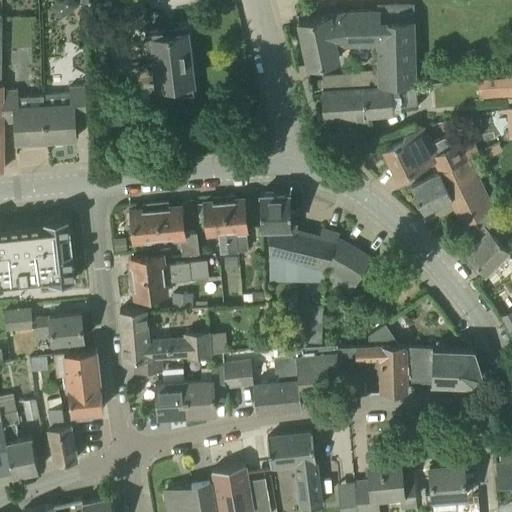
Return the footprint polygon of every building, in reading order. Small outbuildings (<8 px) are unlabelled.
[(74,0),(58,0),(50,6),(59,19),(78,5),(74,0)] [(379,41),(379,84),(418,81),(414,22),(414,4),(379,5),(379,9),(347,11),(298,21),(307,64),(339,57),(336,45),(348,45),(348,42),(379,41)] [(150,66),(156,65),(158,85),(173,83),(174,94),(194,92),(186,25),(174,27),(174,31),(163,32),(162,28),(145,30),(150,66)] [(478,97),(511,94),(511,75),(477,78),(478,97)] [(418,81),(379,84),(323,89),(325,118),(368,115),(368,113),(420,104),(418,81)] [(44,107),(46,139),(76,138),(74,112),(86,111),(85,85),(69,86),(70,91),(43,93),(43,94),(44,107)] [(44,107),(43,94),(17,95),(17,89),(1,90),(3,117),(14,116),(16,141),(46,139),(44,107)] [(398,176),(419,166),(419,165),(432,158),(437,169),(465,157),(458,141),(437,152),(423,124),(402,133),(405,138),(384,148),(398,176)] [(463,223),(470,219),(491,204),(468,157),(411,185),(423,210),(451,197),(457,212),(463,223)] [(290,191),(260,192),(261,228),(270,228),(270,261),(271,261),(270,279),(324,280),(325,266),(337,236),(339,234),(323,228),(320,237),(296,233),(296,227),(296,211),(290,211),(290,191)] [(491,204),(470,219),(486,235),(468,253),(476,262),(475,263),(482,270),(484,269),(487,272),(509,249),(499,239),(507,231),(492,217),(500,211),(511,210),(510,193),(491,204)] [(224,196),(229,251),(238,251),(238,250),(248,249),(246,227),(247,227),(244,197),(235,198),(235,195),(224,196)] [(220,252),(229,251),(224,196),(212,197),(213,200),(204,201),(206,231),(218,230),(220,252)] [(155,202),(159,237),(172,236),(172,239),(173,239),(174,241),(179,241),(180,243),(181,243),(182,254),(199,253),(196,231),(184,232),(181,205),(168,206),(168,201),(155,202)] [(160,249),(159,237),(155,202),(148,203),(148,208),(130,210),(130,211),(127,212),(128,222),(132,222),(133,239),(147,238),(148,250),(160,249)] [(443,239),(453,251),(463,242),(454,232),(443,239)] [(126,236),(114,238),(116,250),(127,249),(126,236)] [(349,300),(371,256),(337,236),(325,266),(324,280),(324,285),(349,300)] [(189,269),(190,278),(208,276),(206,258),(163,263),(162,253),(130,256),(131,265),(129,265),(130,277),(189,269)] [(237,255),(224,256),(224,268),(238,267),(237,255)] [(165,281),(190,278),(189,269),(130,277),(131,288),(135,287),(136,296),(166,292),(165,281)] [(252,290),(253,292),(243,293),(243,301),(253,301),(264,301),(263,290),(252,290)] [(172,292),(172,306),(192,306),(192,292),(172,292)] [(302,304),(301,346),(321,344),(323,305),(302,304)] [(134,359),(161,357),(199,353),(211,353),(210,329),(183,331),(183,334),(149,337),(146,306),(120,308),(124,359),(134,359)] [(0,328),(6,327),(7,329),(10,328),(12,336),(33,334),(33,333),(51,331),(52,341),(68,340),(69,350),(84,348),(83,338),(84,338),(81,311),(50,314),(50,315),(34,317),(32,307),(4,310),(0,310),(0,328)] [(511,308),(501,315),(511,335),(511,308)] [(369,334),(369,345),(337,346),(335,371),(350,380),(378,379),(379,392),(406,391),(405,379),(431,380),(431,381),(434,381),(437,386),(455,386),(457,382),(475,383),(482,375),(474,347),(448,346),(448,341),(437,340),(437,346),(419,345),(401,345),(386,323),(369,334)] [(299,379),(300,393),(324,390),(330,384),(328,372),(335,371),(337,346),(337,343),(321,344),(301,346),(290,346),(291,354),(292,380),(299,379)] [(67,373),(68,386),(71,411),(75,410),(76,419),(92,417),(91,409),(103,407),(98,362),(98,360),(96,361),(95,349),(96,349),(96,347),(84,348),(69,350),(54,352),(56,374),(67,373)] [(279,379),(254,383),(257,411),(302,405),(300,393),(299,379),(292,380),(291,354),(273,356),(274,370),(278,370),(279,379)] [(46,355),(31,356),(32,369),(48,368),(46,355)] [(162,369),(161,357),(134,359),(135,371),(162,369)] [(223,361),(224,365),(225,386),(254,383),(251,358),(244,359),(223,361)] [(212,377),(184,379),(186,413),(215,411),(214,394),(226,393),(225,386),(224,365),(211,366),(212,377)] [(158,415),(186,413),(184,379),(155,381),(158,415)] [(0,394),(0,411),(1,418),(12,469),(13,473),(38,468),(31,434),(18,437),(17,433),(18,433),(15,420),(18,420),(16,408),(13,392),(0,394)] [(22,399),(26,419),(39,416),(35,396),(22,399)] [(52,425),(48,425),(56,462),(77,457),(68,411),(63,412),(62,405),(48,408),(52,425)] [(0,418),(0,471),(12,469),(1,418),(0,418)] [(302,509),(321,506),(312,430),(267,436),(271,465),(295,461),(302,509)] [(511,449),(500,450),(500,461),(496,461),(497,489),(511,488),(511,449)] [(379,511),(378,496),(400,494),(401,506),(417,505),(414,478),(402,479),(400,461),(368,464),(370,479),(355,481),(357,511),(379,511)] [(432,498),(456,496),(457,511),(480,511),(478,492),(477,493),(478,499),(467,500),(464,463),(429,466),(432,498)] [(256,501),(250,468),(250,466),(251,466),(251,464),(215,470),(221,511),(251,511),(256,511),(271,511),(269,499),(256,501)] [(184,511),(196,510),(196,511),(215,511),(210,479),(191,482),(191,484),(165,489),(168,511),(184,511)] [(113,511),(110,496),(83,500),(84,511),(113,511)] [(55,511),(53,503),(22,510),(22,511),(55,511)]
